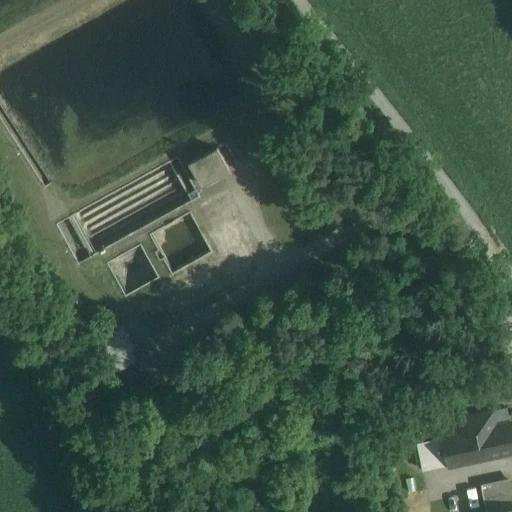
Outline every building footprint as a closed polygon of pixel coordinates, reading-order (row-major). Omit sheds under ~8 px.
[(190,162),(202,184),(230,169),(217,147),(190,162)] [(470,432),(495,427),(491,410),(456,417),(459,434),(445,437),(445,439),(471,434),(470,432)] [(495,427),(470,432),(471,434),(476,456),(474,457),(474,459),(511,450),(511,428),(511,423),(495,427)] [(450,464),(474,459),(474,457),(476,456),(471,434),(445,439),(450,464)] [(511,479),(481,486),(484,501),(511,494),(511,479)] [(511,511),(511,494),(484,501),(486,511),(511,511)]
